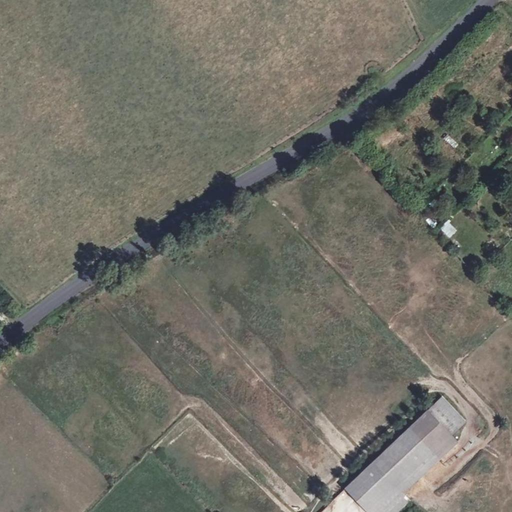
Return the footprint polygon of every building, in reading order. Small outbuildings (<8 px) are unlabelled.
[(453,150),(459,144),(447,134),(442,140),(453,150)] [(450,238),(458,229),(447,220),(439,230),(450,238)] [(426,415),(448,439),(462,426),(441,403),(426,415)] [(361,511),(383,511),(400,497),(455,446),(448,439),(426,415),(343,491),(361,511)] [(397,511),(406,504),(400,497),(383,511),(397,511)]
